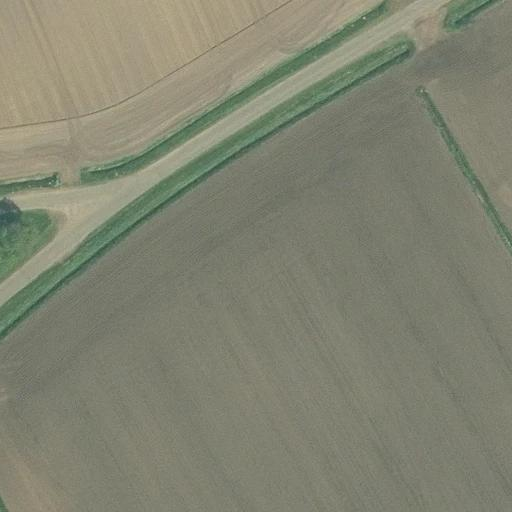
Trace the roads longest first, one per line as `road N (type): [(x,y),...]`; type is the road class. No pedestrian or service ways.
road 1 (unclassified): [(104,209),(436,0)]
road 2 (unclassified): [(0,298),(104,209)]
